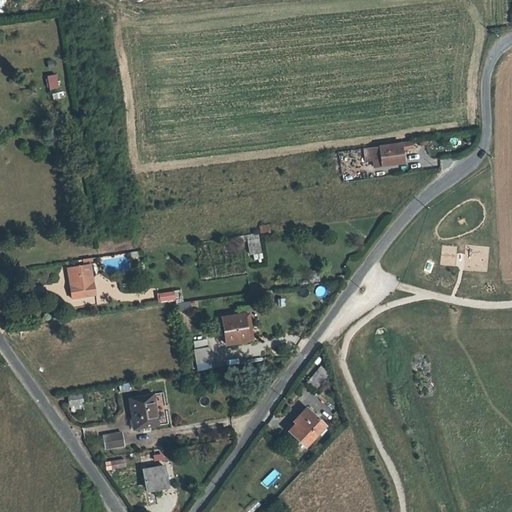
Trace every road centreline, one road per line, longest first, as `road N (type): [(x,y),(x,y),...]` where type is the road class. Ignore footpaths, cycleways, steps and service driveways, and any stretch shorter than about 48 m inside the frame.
road 1 (residential): [(188,511),(400,219),(476,161),(485,66),(511,39)]
road 2 (residential): [(0,343),(119,511)]
